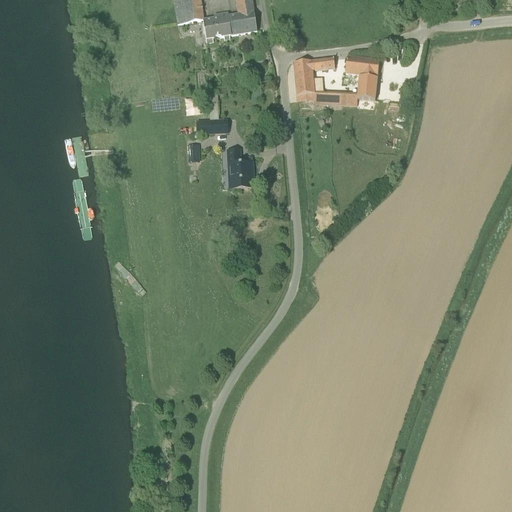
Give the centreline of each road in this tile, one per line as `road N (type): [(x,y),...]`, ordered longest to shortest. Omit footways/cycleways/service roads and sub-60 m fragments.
road 1 (unclassified): [(200,511),(208,431),(236,373),(290,300),(299,265),(282,65),(367,48),(430,23)]
road 2 (track): [(396,511),(433,396),(511,212)]
